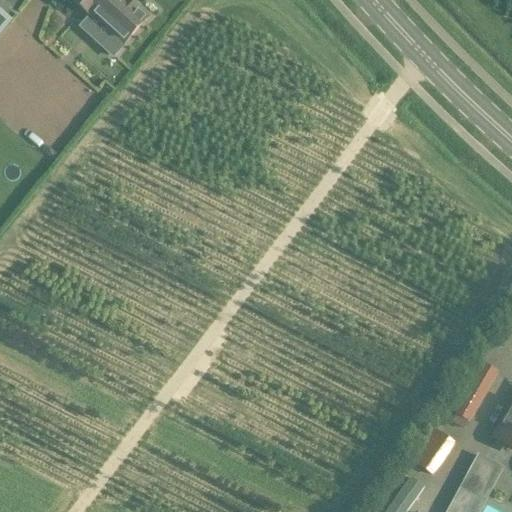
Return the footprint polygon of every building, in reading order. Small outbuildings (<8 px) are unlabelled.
[(148,19),(126,0),(71,0),(70,1),(90,19),(92,17),(124,46),(148,19)] [(0,41),(13,25),(0,15),(0,41)] [(480,357),(450,408),(468,419),(498,368),(480,357)] [(511,408),(496,437),(511,446),(511,408)] [(456,441),(435,427),(412,460),(432,474),(456,441)] [(447,511),(476,511),(500,467),(479,455),(447,511)] [(406,511),(425,485),(411,476),(385,511),(406,511)]
